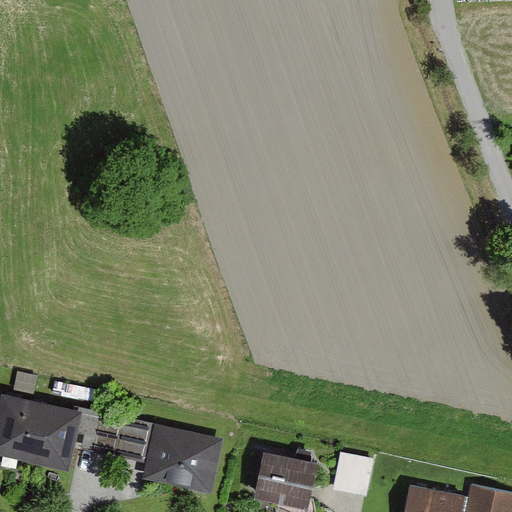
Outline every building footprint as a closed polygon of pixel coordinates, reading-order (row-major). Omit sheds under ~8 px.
[(84,409),(11,392),(0,439),(0,446),(71,463),(79,429),(84,409)] [(79,429),(92,433),(89,446),(153,461),(162,424),(84,405),(84,409),(79,429)] [(228,439),(162,424),(153,461),(150,474),(216,489),(228,439)] [(324,460),(273,448),(263,493),(313,504),(324,460)] [(380,455),(348,449),(341,485),(373,491),(380,455)] [(473,494),(417,483),(411,511),(511,511),(511,487),(476,481),(473,494)]
